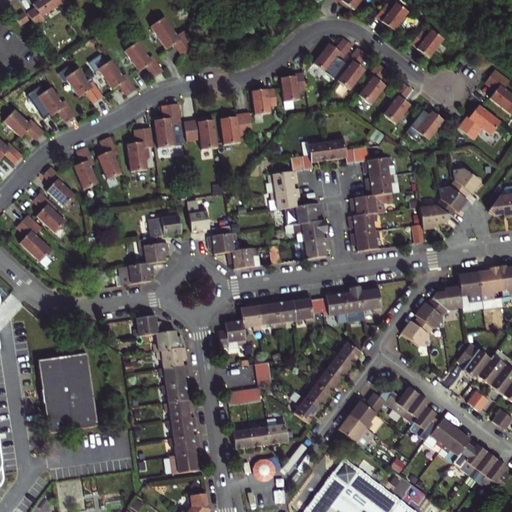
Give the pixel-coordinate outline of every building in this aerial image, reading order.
[(62,4),(59,0),(38,0),(33,3),(36,8),(28,13),(36,25),(44,20),(42,17),(62,4)] [(386,19),(384,22),(396,31),(411,13),(399,3),(395,8),(389,3),(380,15),(386,19)] [(21,26),(29,21),(24,13),(16,18),(21,26)] [(191,40),(184,30),(177,35),(165,18),(151,27),(166,50),(175,44),(183,55),(196,45),(191,40)] [(422,47),(420,50),(432,59),(447,40),(434,31),(431,36),(425,31),(416,43),(422,47)] [(345,38),(336,48),(339,50),(347,40),(345,38)] [(339,50),(336,48),(330,43),(314,63),(327,73),(339,57),(342,60),(354,45),(347,40),(339,50)] [(151,55),(148,57),(144,60),(134,44),(121,53),(135,74),(148,66),(155,76),(162,71),(151,55)] [(351,65),(339,80),(352,90),(367,70),(361,65),(359,63),(367,53),(360,48),(348,62),(351,65)] [(369,55),(367,53),(359,63),(361,65),(369,55)] [(124,72),(121,74),(117,76),(108,62),(95,71),(109,92),(121,83),(128,94),(136,89),(124,72)] [(371,81),(361,95),(373,105),(388,86),(381,81),(379,80),(387,69),(380,64),(368,79),(371,81)] [(389,71),(387,69),(379,80),(381,81),(389,71)] [(95,101),(103,96),(92,80),(85,85),(74,70),(61,78),(75,99),(88,90),(95,101)] [(511,95),(505,90),(511,83),(497,71),(487,83),(497,91),(491,99),(511,116),(511,95)] [(302,100),(301,94),(300,91),(308,90),(306,76),(291,77),(283,78),(286,102),(302,100)] [(413,107),(406,101),(404,99),(412,89),(405,83),(393,99),(396,101),(385,114),(399,125),(413,107)] [(64,99),(60,101),(57,104),(47,89),(34,97),(47,117),(60,109),(67,120),(75,115),(64,99)] [(415,91),(412,89),(404,99),(406,101),(415,91)] [(269,95),(269,91),(253,93),(257,117),(272,115),(271,109),(279,108),(277,94),(269,95)] [(165,119),(161,119),(154,120),(157,148),(174,146),(171,124),(180,123),(177,104),(163,105),(165,119)] [(469,119),(461,130),(475,141),(483,131),(491,137),(502,124),(479,106),(469,119)] [(37,137),(43,131),(29,117),(23,123),(9,110),(0,119),(0,123),(15,138),(26,127),(37,137)] [(433,112),(430,115),(428,118),(422,114),(411,128),(416,133),(418,131),(430,141),(445,122),(433,112)] [(249,115),(238,117),(219,119),(223,144),(241,142),(241,135),(251,134),(249,115)] [(461,130),(469,119),(467,118),(459,128),(461,130)] [(199,122),(183,124),(185,142),(202,140),(203,150),(217,148),(213,121),(199,122)] [(138,144),(134,144),(126,145),(130,173),(146,171),(144,149),(153,148),(150,129),(136,131),(138,144)] [(336,141),(326,142),(329,160),(346,158),(347,163),(355,163),(353,149),(345,150),(343,134),(335,135),(336,141)] [(106,179),(121,173),(114,156),(117,154),(110,137),(102,140),(107,152),(104,153),(97,156),(106,179)] [(329,160),(326,142),(318,144),(317,138),(308,139),(311,156),(302,157),(304,170),(312,169),(312,163),(329,160)] [(7,141),(4,144),(1,147),(0,146),(0,153),(2,150),(14,161),(21,154),(7,141)] [(83,162),(80,163),(73,166),(82,190),(97,184),(89,165),(93,163),(86,146),(78,149),(83,162)] [(369,161),(367,147),(353,149),(355,163),(363,162),(363,163),(365,174),(369,173),(370,180),(397,176),(396,167),(393,167),(392,158),(369,161)] [(75,151),(80,163),(83,162),(78,149),(75,151)] [(270,194),(295,190),(294,184),(299,183),(297,171),(304,170),(302,157),(292,158),(294,173),(268,176),(269,183),(266,184),(268,194),(270,194)] [(53,181),(51,184),(45,189),(63,206),(73,195),(60,182),(64,179),(49,166),(43,172),(53,181)] [(453,182),(449,188),(464,199),(469,193),(471,194),(479,183),(462,170),(452,171),(453,182)] [(53,181),(43,172),(41,174),(51,184),(53,181)] [(397,176),(370,180),(366,180),(367,191),(372,191),(372,196),(392,194),(400,193),(398,176),(397,176)] [(511,217),(511,187),(507,188),(502,193),(503,197),(499,197),(488,213),(494,217),(501,216),(502,219),(511,217)] [(449,188),(439,189),(441,200),(435,207),(450,218),(455,212),(457,213),(466,201),(464,199),(449,188)] [(299,189),(295,190),(270,194),(273,211),(278,210),(297,207),(297,201),(301,200),(299,189)] [(54,233),(65,222),(50,208),(53,205),(39,192),(33,198),(42,208),(40,210),(35,215),(54,233)] [(372,196),(355,199),(350,200),(352,211),(356,210),(357,216),(377,214),(385,213),(383,204),(393,202),(392,194),(372,196)] [(30,201),(40,210),(42,208),(33,198),(30,201)] [(196,201),(187,202),(192,232),(209,229),(206,207),(197,208),(196,201)] [(288,226),(317,222),(317,216),(322,215),(320,204),(297,207),(278,210),(280,227),(288,226)] [(434,206),(419,208),(422,225),(422,230),(433,228),(432,225),(447,223),(450,218),(435,207),(434,206)] [(181,233),(179,210),(150,214),(154,237),(157,237),(179,234),(181,233)] [(378,221),(377,214),(357,216),(349,218),(350,229),(354,228),(355,234),(375,231),(374,222),(378,221)] [(26,235),(24,236),(19,242),(40,262),(51,250),(34,234),(40,228),(26,215),(16,225),(26,235)] [(296,232),(298,243),(300,242),(325,239),(324,232),(328,232),(326,221),(317,222),(288,226),(289,233),(296,232)] [(26,235),(16,225),(15,227),(24,236),(26,235)] [(422,225),(411,226),(413,244),(424,243),(422,230),(422,225)] [(216,228),(217,236),(231,234),(230,226),(216,228)] [(381,239),(379,231),(375,231),(355,234),(351,235),(352,246),(357,245),(358,252),(377,249),(376,240),(381,239)] [(231,234),(217,236),(208,237),(210,249),(214,248),(215,255),(228,253),(234,252),(233,242),(238,241),(237,233),(231,234)] [(144,247),(158,245),(157,237),(154,237),(143,239),(144,247)] [(304,260),(327,256),(326,251),(331,250),(329,238),(325,239),(300,242),(301,250),(302,249),(304,260)] [(167,244),(158,245),(144,247),(138,248),(140,255),(144,254),(145,265),(153,264),(166,261),(165,255),(169,254),(167,244)] [(279,245),(271,247),(274,264),(281,263),(279,245)] [(257,249),(234,252),(228,253),(230,264),(234,264),(234,270),(262,266),(260,256),(258,256),(257,249)] [(153,264),(145,265),(131,267),(119,268),(120,277),(117,277),(118,286),(151,282),(150,276),(154,275),(153,264)] [(499,276),(501,292),(508,291),(509,298),(511,297),(511,267),(506,268),(506,275),(499,276)] [(501,292),(499,276),(491,277),(490,271),(478,273),(482,302),(483,310),(503,307),(502,299),(494,300),(493,293),(501,292)] [(478,273),(458,275),(459,287),(461,298),(468,297),(469,304),(482,302),(478,273)] [(367,290),(360,291),(364,314),(374,313),(374,314),(382,313),(378,285),(366,287),(367,290)] [(436,293),(431,300),(446,312),(462,309),(461,298),(459,287),(444,288),(445,293),(436,293)] [(343,294),(347,322),(347,323),(365,321),(364,314),(360,291),(360,288),(349,289),(349,293),(343,294)] [(326,296),(326,299),(328,311),(329,316),(338,314),(340,323),(347,322),(343,294),(342,290),(331,292),(332,296),(326,296)] [(298,301),(292,301),(295,321),(304,320),(305,324),(313,323),(312,314),(310,301),(309,295),(298,296),(298,301)] [(274,300),(278,328),(286,327),(286,322),(295,321),(292,301),(287,302),(286,298),(274,300)] [(326,299),(318,300),(320,312),(328,311),(326,299)] [(263,306),(257,306),(261,330),(270,328),(271,329),(278,328),(274,300),(263,301),(263,306)] [(318,300),(310,301),(312,314),(320,312),(318,300)] [(417,318),(433,329),(443,328),(441,318),(446,312),(431,300),(426,306),(423,304),(414,316),(417,318)] [(242,317),(245,339),(262,337),(261,330),(257,306),(257,302),(245,304),(246,308),(240,309),(241,309),(242,317)] [(133,329),(134,338),(157,335),(163,334),(161,322),(156,323),(155,316),(136,319),(138,329),(133,329)] [(239,347),(246,346),(245,339),(242,317),(231,319),(232,324),(225,325),(225,332),(218,333),(220,349),(229,348),(230,350),(238,348),(239,347)] [(410,322),(401,334),(419,348),(429,346),(427,335),(433,329),(417,318),(412,324),(410,322)] [(157,352),(183,348),(181,337),(176,338),(176,332),(163,334),(157,335),(158,343),(153,344),(154,353),(157,352)] [(340,350),(335,357),(350,368),(360,354),(342,340),(336,347),(340,350)] [(163,359),(164,369),(184,366),(183,360),(187,359),(185,348),(183,348),(157,352),(158,359),(163,359)] [(475,380),(477,377),(490,359),(478,351),(474,356),(465,350),(457,362),(465,368),(463,371),(475,380)] [(330,364),(325,371),(339,382),(350,368),(335,357),(331,354),(326,361),(330,364)] [(489,386),(505,366),(492,356),(490,359),(477,377),(489,386)] [(89,359),(39,366),(45,404),(49,438),(99,431),(89,359)] [(255,365),(256,373),(270,371),(269,363),(255,365)] [(166,386),(186,383),(185,376),(189,376),(188,365),(184,366),(164,369),(159,369),(160,376),(165,376),(166,386)] [(502,396),(511,382),(511,371),(505,366),(489,386),(502,396)] [(320,378),(314,385),(329,396),(339,382),(325,371),(320,368),(315,375),(320,378)] [(257,381),(271,379),(270,371),(256,373),(257,381)] [(258,388),(260,389),(267,388),(272,387),(271,379),(257,381),(258,388)] [(168,394),(169,404),(189,401),(188,395),(192,394),(190,382),(186,383),(166,386),(162,387),(163,394),(168,394)] [(304,399),(318,410),(329,396),(314,385),(310,382),(305,388),(309,392),(304,399)] [(511,403),(511,382),(502,396),(511,403)] [(408,387),(400,398),(393,392),(385,403),(384,405),(402,418),(419,395),(408,387)] [(258,388),(250,389),(252,403),(261,402),(260,389),(258,388)] [(250,389),(242,390),(244,404),(246,404),(252,403),(250,389)] [(235,391),(237,405),(244,404),(242,390),(235,391)] [(237,405),(235,391),(227,393),(229,407),(237,405)] [(476,391),(466,403),(473,408),(482,396),(476,391)] [(393,392),(382,393),(379,398),(385,403),(393,392)] [(369,400),(381,409),(384,405),(385,403),(379,398),(374,394),(369,400)] [(429,403),(419,395),(402,418),(412,426),(413,424),(426,407),(429,403)] [(299,406),(294,413),(308,424),(318,410),(304,399),(299,396),(295,403),(299,406)] [(482,396),(473,408),(479,413),(488,401),(482,396)] [(171,421),(191,418),(190,413),(194,412),(193,400),(189,401),(169,404),(164,405),(165,412),(170,412),(171,421)] [(376,415),(381,409),(369,400),(365,406),(376,415)] [(349,416),(369,431),(373,425),(370,423),(376,415),(365,406),(360,402),(349,416)] [(433,419),(436,414),(426,407),(413,424),(423,432),(424,431),(430,436),(439,423),(433,419)] [(501,410),(492,422),(498,427),(507,414),(501,410)] [(511,418),(507,414),(498,427),(504,431),(511,420),(511,418)] [(349,416),(339,430),(342,433),(355,443),(361,435),(365,437),(369,431),(349,416)] [(171,421),(167,422),(168,429),(173,428),(174,439),(194,436),(193,430),(197,429),(195,418),(191,418),(171,421)] [(276,426),(267,427),(270,445),(287,442),(284,419),(276,420),(276,426)] [(442,419),(439,423),(430,436),(425,442),(433,448),(436,445),(442,450),(457,430),(442,419)] [(250,429),(252,447),(270,445),(267,427),(266,421),(258,422),(259,428),(250,429)] [(252,447),(250,429),(249,424),(241,425),(241,431),(232,432),(235,450),(252,447)] [(471,440),(457,430),(442,450),(447,454),(444,459),(446,461),(450,464),(453,464),(471,440)] [(174,439),(169,439),(170,446),(175,446),(176,456),(196,453),(195,446),(199,446),(198,435),(194,436),(174,439)] [(474,449),(468,444),(453,464),(452,466),(468,478),(468,477),(487,452),(477,445),(474,449)] [(438,454),(444,459),(447,454),(442,450),(438,454)] [(497,460),(487,452),(468,477),(479,485),(497,460)] [(176,456),(170,457),(172,474),(199,470),(197,464),(202,464),(200,453),(196,453),(176,456)] [(414,511),(344,460),(305,511),(414,511)] [(504,472),(507,467),(497,460),(479,485),(489,493),(493,487),(504,472)] [(504,472),(493,487),(499,491),(510,476),(504,472)] [(184,511),(208,511),(206,494),(190,496),(191,507),(188,508),(184,511)]
